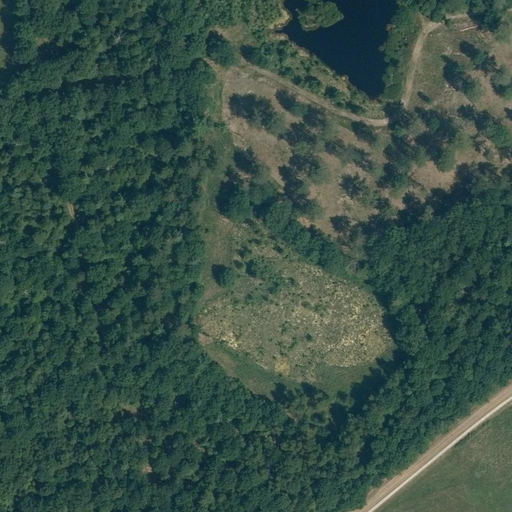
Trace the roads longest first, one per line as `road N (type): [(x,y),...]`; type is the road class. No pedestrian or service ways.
road 1 (track): [(511,2),(461,10),(426,31),(397,118),(367,121),(231,56),(44,90)]
road 2 (track): [(44,90),(41,104),(105,336),(138,385),(146,413),(154,467),(147,511)]
road 3 (track): [(511,388),(357,511)]
